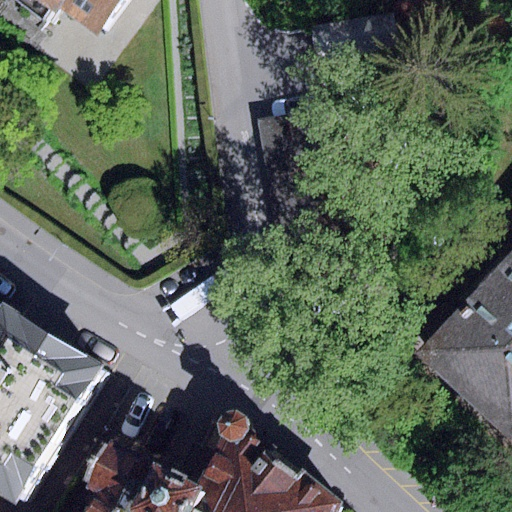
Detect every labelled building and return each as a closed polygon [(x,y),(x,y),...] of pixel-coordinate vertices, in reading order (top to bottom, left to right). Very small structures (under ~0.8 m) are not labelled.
[(65,10),(101,36),(127,0),(23,0),(56,24),(65,10)] [(396,13),(311,27),(317,62),(401,48),(398,28),(396,13)] [(370,107),(262,123),(287,292),(395,276),(370,107)] [(511,262),(422,361),(511,442),(511,262)] [(0,303),(0,495),(13,503),(99,365),(0,303)] [(331,511),(337,501),(245,433),(249,423),(243,412),(232,407),(219,411),(214,422),(216,430),(198,477),(111,431),(83,480),(95,486),(81,511),(331,511)]
